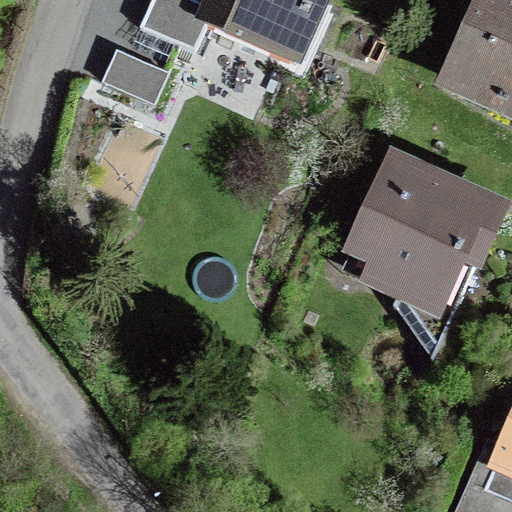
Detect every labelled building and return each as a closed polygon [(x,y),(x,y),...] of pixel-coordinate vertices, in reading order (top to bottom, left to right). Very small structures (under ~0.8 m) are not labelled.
[(153,0),(141,29),(196,53),(207,27),(291,64),(318,0),(153,0)] [(511,0),(482,0),(447,82),(511,110),(511,0)] [(119,53),(104,85),(154,108),(169,76),(119,53)] [(502,214),(391,165),(355,247),(381,259),(372,278),(402,291),(396,307),(434,361),(463,298),(459,296),(477,257),(481,259),(502,214)] [(511,511),(511,430),(503,451),(489,444),(458,511),(511,511)]
